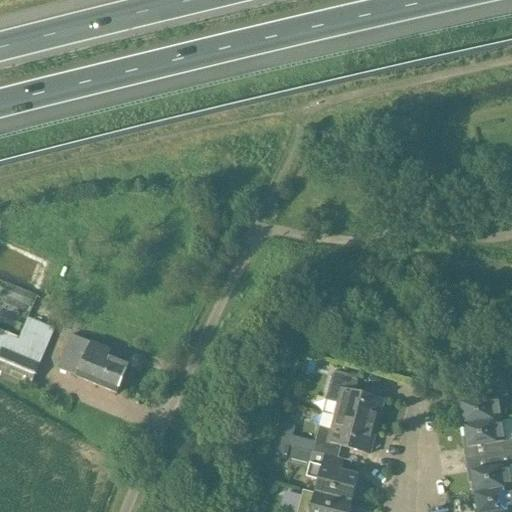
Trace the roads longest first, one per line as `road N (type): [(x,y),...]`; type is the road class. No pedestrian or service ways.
road 1 (motorway): [(0,103),(439,0)]
road 2 (residential): [(123,511),(259,229)]
road 3 (motorway): [(192,0),(0,47)]
